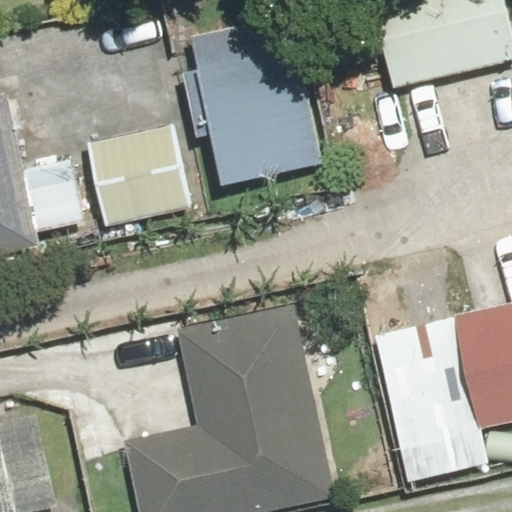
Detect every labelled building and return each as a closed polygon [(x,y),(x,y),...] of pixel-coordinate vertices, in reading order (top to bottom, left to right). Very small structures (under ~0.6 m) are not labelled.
[(511,33),(504,0),(396,0),(373,5),(393,90),(511,61),(511,33)] [(212,138),(222,187),(323,165),(290,14),(189,36),(197,72),(184,75),(199,141),(212,138)] [(25,172),(8,91),(0,92),(0,259),(41,251),(37,233),(84,223),(71,163),(25,172)] [(177,128),(90,143),(105,228),(192,212),(177,128)] [(197,423),(124,438),(138,511),(288,511),(336,503),(295,301),(177,325),(197,423)] [(511,301),(455,314),(480,431),(511,424),(511,301)] [(19,511),(0,422),(0,511),(19,511)]
